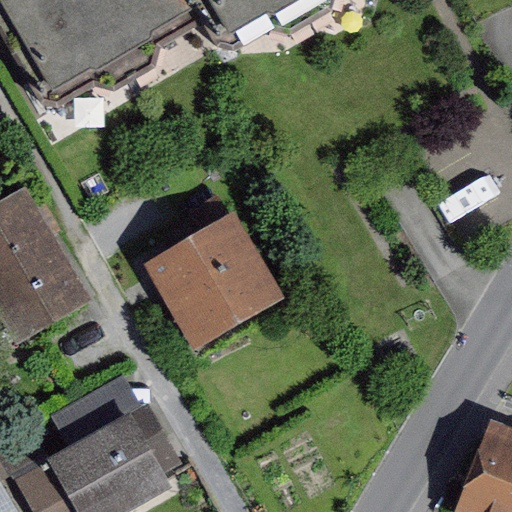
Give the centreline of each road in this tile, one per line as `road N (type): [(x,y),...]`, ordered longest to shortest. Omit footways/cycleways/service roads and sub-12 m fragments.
road 1 (residential): [(241,511),(0,104)]
road 2 (residential): [(381,511),(511,293)]
